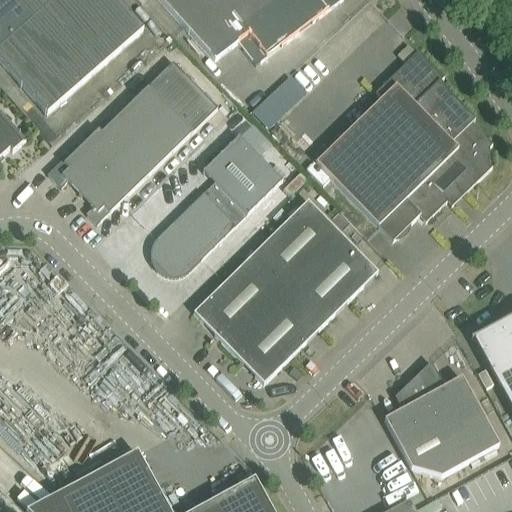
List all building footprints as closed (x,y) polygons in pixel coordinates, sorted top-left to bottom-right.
[(112,0),(0,0),(0,65),(46,118),(143,34),(112,0)] [(156,0),(214,64),(237,46),(255,69),(266,61),(344,1),(342,0),(156,0)] [(381,102),(367,116),(315,167),(392,245),(419,219),(425,226),(458,194),(459,194),(461,196),(465,196),(476,185),(476,186),(492,170),(489,167),(489,151),(492,148),(471,126),(475,123),(450,98),(440,85),(444,81),(418,54),(375,96),(381,102)] [(96,229),(111,215),(191,137),(217,112),(172,66),(101,136),(98,133),(78,152),(64,166),(62,164),(47,178),(61,192),(67,185),(92,211),(86,218),(96,229)] [(291,78),(253,114),(270,132),(308,95),(291,78)] [(26,144),(13,129),(0,114),(0,160),(9,153),(12,156),(26,144)] [(238,140),(216,161),(202,175),(215,188),(205,198),(203,197),(157,243),(156,244),(153,247),(152,251),(150,255),(150,259),(150,263),(151,267),(153,271),(156,274),(158,277),(162,279),(165,281),(169,282),(173,282),(177,282),(181,281),(185,279),(188,277),(201,265),(282,185),(238,140)] [(377,276),(363,262),(307,205),(193,317),(263,388),(377,276)] [(508,409),(511,406),(511,337),(509,339),(503,327),(504,327),(503,325),(470,343),(471,344),(472,344),(508,409)] [(266,387),(274,396),(299,373),(290,364),(266,387)] [(416,390),(460,470),(499,449),(471,398),(461,381),(444,391),(430,366),(416,379),(419,382),(421,386),(416,390)] [(460,470),(416,390),(398,400),(397,399),(394,401),(401,414),(384,423),(411,472),(441,481),(460,470)] [(32,511),(270,511),(254,482),(199,511),(166,511),(136,455),(32,511)]
